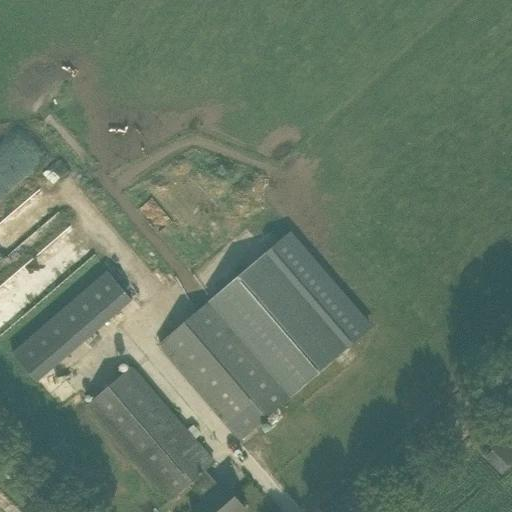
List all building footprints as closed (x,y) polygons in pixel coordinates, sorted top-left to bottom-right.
[(0,147),(0,199),(29,177),(4,144),(0,147)] [(149,189),(196,245),(233,213),(186,158),(149,189)] [(0,275),(29,252),(22,244),(65,209),(47,188),(0,226),(0,275)] [(49,269),(94,253),(85,227),(40,243),(49,269)] [(267,253),(212,300),(293,395),(348,348),(267,253)] [(37,382),(132,299),(108,271),(13,354),(37,382)] [(241,439),(293,395),(212,300),(160,345),(241,439)] [(189,484),(206,470),(214,463),(132,367),(88,405),(170,501),(189,484)] [(511,464),(511,454),(500,442),(485,457),(503,474),(511,464)] [(220,487),(206,470),(189,484),(203,501),(191,511),(241,511),(246,509),(224,483),(220,487)]
